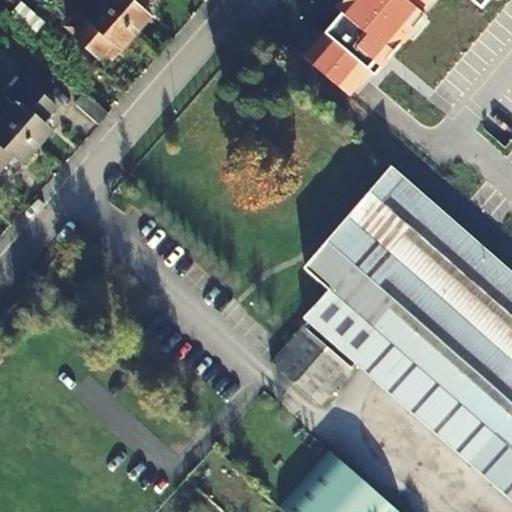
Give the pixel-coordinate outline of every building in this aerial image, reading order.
[(110,0),(105,6),(138,35),(151,20),(142,12),(152,0),(110,0)] [(347,0),(339,10),(344,14),(299,69),(342,104),(362,80),(368,85),(419,24),(413,19),(428,0),(454,0),(475,17),(489,0),(347,0)] [(122,52),(138,35),(105,6),(92,23),(81,13),(68,27),(79,38),(78,39),(100,59),(114,44),(122,52)] [(19,105),(7,119),(39,147),(52,132),(43,124),(57,109),(34,88),(33,90),(22,81),(8,95),(19,105)] [(24,165),(39,147),(7,119),(0,126),(0,171),(1,172),(15,157),(24,165)] [(311,333),(363,375),(391,343),(503,435),(502,437),(508,443),(511,445),(511,279),(497,266),(393,178),(394,177),(308,282),(335,304),(311,333)] [(361,381),(312,341),(282,379),(331,418),(361,381)] [(391,343),(363,375),(483,473),(508,443),(502,437),(503,435),(391,343)] [(399,511),(342,465),(303,511),(399,511)]
